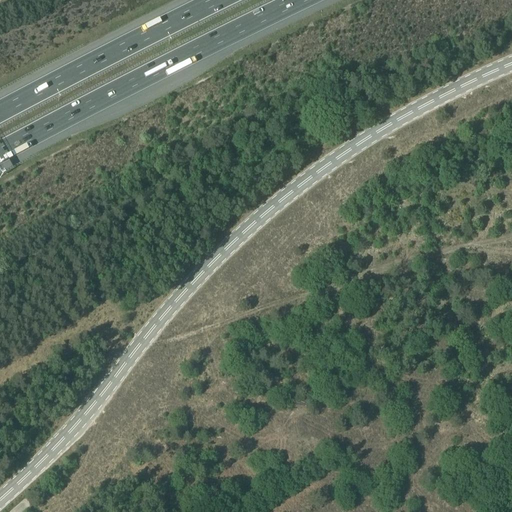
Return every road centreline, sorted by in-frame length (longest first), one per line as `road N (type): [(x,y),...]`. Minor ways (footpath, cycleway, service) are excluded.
road 1 (motorway): [(0,152),(301,0)]
road 2 (motorway): [(220,0),(0,112)]
